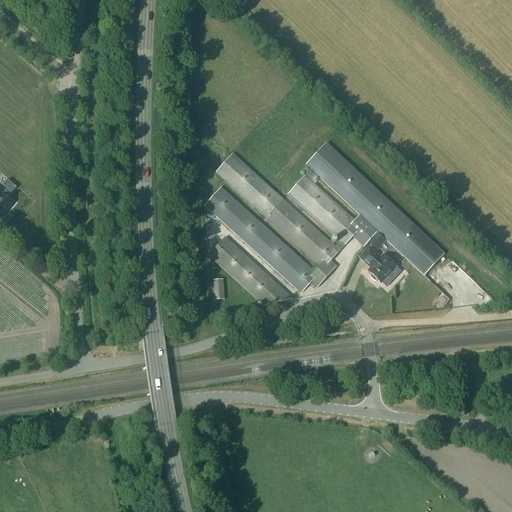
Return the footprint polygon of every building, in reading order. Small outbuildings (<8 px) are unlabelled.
[(220,188),(204,206),(297,291),(301,294),(309,285),(315,290),(335,268),(329,263),(354,237),(361,243),(364,239),(375,249),(384,239),(423,276),(444,254),(326,144),(306,166),(359,216),(354,221),(304,176),(287,196),(336,241),(340,244),(336,248),(332,245),(277,195),(274,192),(233,155),(228,160),(217,172),(261,212),(267,217),(317,263),(311,270),(260,225),(254,219),(220,188)] [(319,179),(305,167),(301,171),(315,184),(319,179)] [(8,196),(16,188),(11,183),(6,189),(3,192),(8,196)] [(0,218),(5,213),(7,210),(13,203),(1,194),(0,193),(0,218)] [(256,299),(272,281),(225,238),(208,256),(256,299)] [(370,276),(370,278),(374,282),(376,282),(377,280),(380,284),(390,274),(390,272),(395,267),(382,255),(380,258),(369,247),(359,258),(370,268),(367,271),(371,274),(370,276)] [(223,280),(212,281),(214,301),(224,300),(223,280)]
